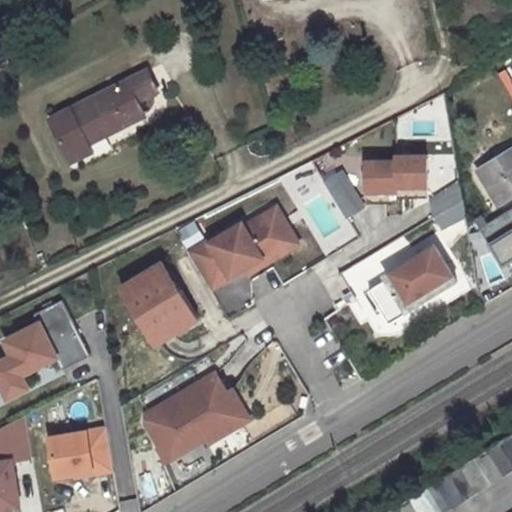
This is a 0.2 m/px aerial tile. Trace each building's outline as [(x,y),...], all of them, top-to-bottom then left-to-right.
[(148,72),(50,119),(71,164),(92,153),(89,146),(146,119),(139,105),(159,95),(148,72)] [(511,154),(481,172),(500,205),(511,198),(511,154)] [(401,158),(401,163),(400,193),(430,194),(432,159),(401,158)] [(369,197),(400,198),(400,193),(401,163),(370,162),(369,197)] [(364,206),(344,172),(327,182),(347,216),(364,206)] [(437,193),(446,207),(470,192),(467,175),(437,193)] [(446,207),(441,210),(450,223),(473,209),(470,192),(446,207)] [(291,242),(250,266),(253,271),(302,243),(281,205),(273,211),(291,242)] [(214,237),(193,249),(214,286),(291,242),(273,211),(249,225),(247,221),(216,239),(214,237)] [(511,231),(497,241),(510,262),(511,261),(511,231)] [(401,273),(379,287),(400,321),(423,306),(419,300),(463,272),(444,241),(399,269),(401,273)] [(180,291),(163,264),(122,289),(139,318),(142,316),(158,344),(199,318),(182,290),(180,291)] [(419,300),(423,306),(468,279),(463,272),(419,300)] [(0,362),(0,371),(13,397),(32,387),(26,374),(42,366),(39,362),(45,359),(47,363),(60,357),(67,370),(94,356),(66,300),(39,314),(43,323),(10,339),(17,354),(0,362)] [(237,386),(225,367),(158,409),(158,417),(174,443),(181,446),(243,408),(245,400),(237,386)] [(242,383),(237,386),(245,400),(243,408),(181,446),(174,443),(171,444),(178,455),(217,431),(221,437),(261,412),(242,383)] [(36,456),(29,415),(0,429),(0,450),(2,460),(0,460),(0,509),(24,505),(17,459),(36,456)] [(116,471),(110,428),(54,437),(60,476),(79,473),(96,471),(96,474),(116,471)] [(511,433),(381,511),(441,511),(511,469),(511,433)]
